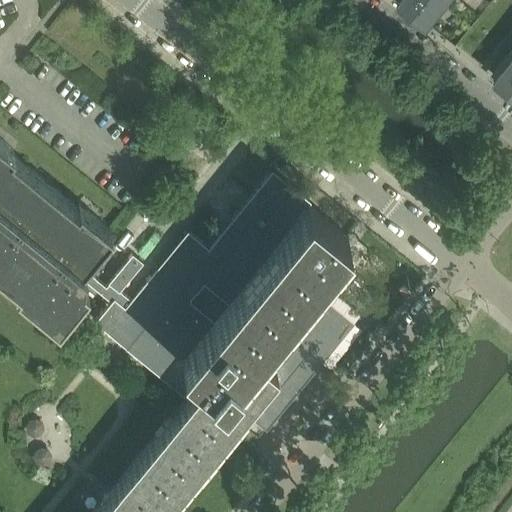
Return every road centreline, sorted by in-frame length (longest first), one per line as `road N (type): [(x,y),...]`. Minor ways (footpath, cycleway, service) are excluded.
road 1 (residential): [(135,0),(462,263)]
road 2 (residential): [(462,263),(259,511)]
road 3 (residential): [(511,130),(349,0)]
